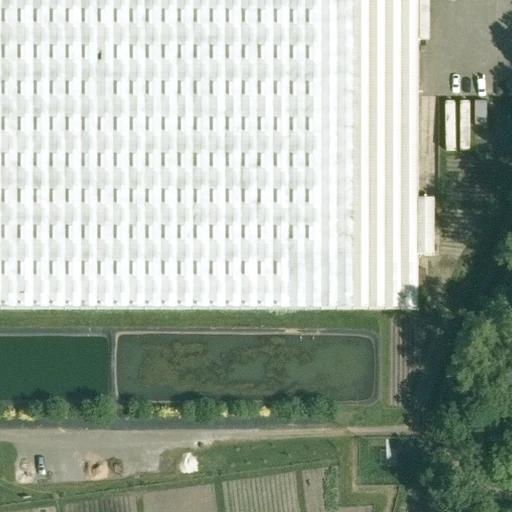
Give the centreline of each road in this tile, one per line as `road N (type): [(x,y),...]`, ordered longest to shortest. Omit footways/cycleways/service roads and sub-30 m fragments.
road 1 (unknown): [(454,436),(424,430),(0,437)]
road 2 (track): [(446,468),(511,259)]
